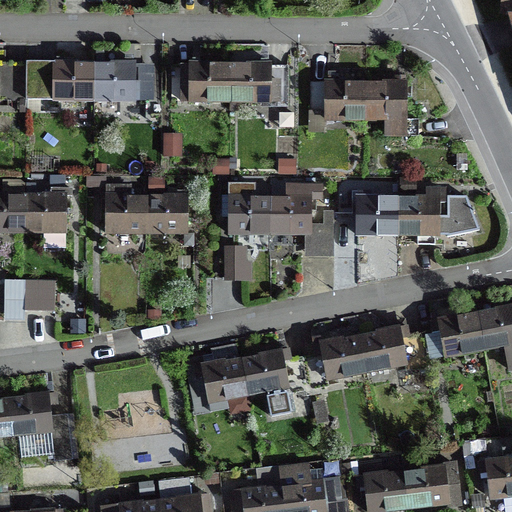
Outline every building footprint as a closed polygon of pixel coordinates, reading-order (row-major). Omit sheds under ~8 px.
[(511,0),(500,0),(499,15),(508,17),(511,17),(511,0)] [(0,101),(133,102),(133,65),(128,65),(111,65),(111,67),(76,67),(76,65),(61,64),(0,63),(0,101)] [(287,68),(285,68),(285,71),(269,71),(269,66),(263,66),(246,66),(246,68),(229,68),(212,68),(212,66),(189,65),(189,68),(185,68),(181,68),(181,70),(171,70),(170,103),(229,103),(277,103),(277,108),(287,108),(287,68)] [(417,122),(405,122),(405,84),(400,84),(382,84),(382,86),(365,86),(347,86),(348,84),(331,84),(309,84),(309,114),(324,114),(324,121),(364,121),(385,122),(385,138),(405,138),(405,137),(417,137),(417,122)] [(58,146),(63,133),(55,130),(50,143),(58,146)] [(161,155),(183,156),(183,132),(162,132),(161,155)] [(213,156),(213,175),(237,176),(237,157),(213,156)] [(144,169),(156,169),(156,160),(144,160),(144,169)] [(297,175),(297,160),(279,160),(279,175),(297,175)] [(165,192),(165,176),(144,176),(144,192),(165,192)] [(145,234),(185,235),(186,208),(186,197),(181,197),(163,197),(163,199),(145,199),(146,199),(129,198),(129,189),(128,189),(128,178),(105,178),(105,189),(109,189),(109,192),(109,197),(105,197),(105,235),(129,235),(145,235),(145,234)] [(101,189),(101,179),(86,179),(86,189),(101,189)] [(416,194),(417,179),(399,179),(398,193),(416,194)] [(323,201),(323,185),(285,185),(285,199),(256,199),(256,184),(228,184),(227,196),(221,196),(221,219),(224,219),(228,219),(228,237),(237,237),(237,247),(246,248),(254,248),(266,248),(266,238),(271,238),(271,249),(284,249),(305,249),(305,258),(333,258),(334,212),(323,212),(323,225),(312,225),(312,201),(318,201),(323,201)] [(446,205),(446,189),(437,188),(426,188),(426,196),(415,196),(415,200),(380,199),(380,196),(369,196),(369,192),(364,192),(360,193),(360,196),(357,196),(356,239),(378,239),(417,240),(417,245),(422,246),(435,246),(436,240),(447,240),(479,233),(466,198),(447,197),(448,217),(443,217),(442,205),(446,205)] [(42,198),(24,198),(7,198),(7,196),(0,195),(0,243),(6,244),(7,234),(9,234),(24,234),(44,234),(44,250),(64,250),(64,195),(64,190),(50,190),(50,196),(42,196),(42,198)] [(246,263),(246,248),(237,247),(224,247),(224,282),(251,282),(251,263),(246,263)] [(25,281),(4,281),(4,322),(15,322),(25,322),(25,312),(25,281)] [(41,312),(55,313),(55,281),(25,281),(25,312),(41,312)] [(430,323),(432,335),(439,334),(443,359),(444,362),(504,351),(508,374),(511,373),(511,305),(496,308),(493,309),(494,312),(460,318),(459,316),(456,316),(436,320),(436,318),(434,319),(430,319),(431,323),(430,323)] [(161,321),(161,311),(148,310),(147,321),(161,321)] [(323,354),(328,380),(408,364),(403,341),(401,329),(400,327),(378,331),(375,332),(376,334),(345,340),(344,338),(337,340),(329,341),(312,345),(311,345),(313,356),(323,354)] [(430,361),(443,359),(439,334),(432,335),(432,336),(426,337),(430,361)] [(229,411),(227,399),(265,392),(289,388),(284,361),(291,360),(289,350),(287,351),(287,348),(284,349),(280,349),(281,351),(260,355),(257,355),(257,357),(240,361),(237,344),(222,347),(211,349),(212,355),(198,358),(183,360),(194,418),(228,411),(229,411)] [(288,396),(289,388),(265,392),(271,418),(291,414),(288,396)] [(25,398),(8,399),(0,400),(0,441),(51,436),(53,436),(51,417),(53,416),(52,410),(58,409),(57,395),(51,396),(49,396),(49,394),(29,396),(24,396),(25,398)] [(73,414),(53,416),(51,417),(53,436),(51,436),(53,457),(54,463),(78,460),(73,414)] [(491,499),(511,496),(511,459),(478,463),(480,481),(484,481),(489,480),(491,499)] [(342,477),(359,476),(358,462),(350,463),(350,464),(341,464),(342,477)] [(364,490),(366,511),(389,511),(462,504),(460,487),(457,463),(419,467),(419,471),(389,474),(388,472),(363,475),(363,477),(355,478),(356,491),(361,491),(364,490)] [(349,511),(348,501),(343,502),(340,479),(311,482),(310,464),(281,467),(282,486),(229,492),(230,511),(349,511)] [(212,511),(211,496),(201,497),(201,495),(192,496),(190,478),(158,482),(160,502),(144,503),(144,502),(99,507),(99,511),(212,511)] [(155,496),(154,482),(138,483),(140,497),(155,496)]
